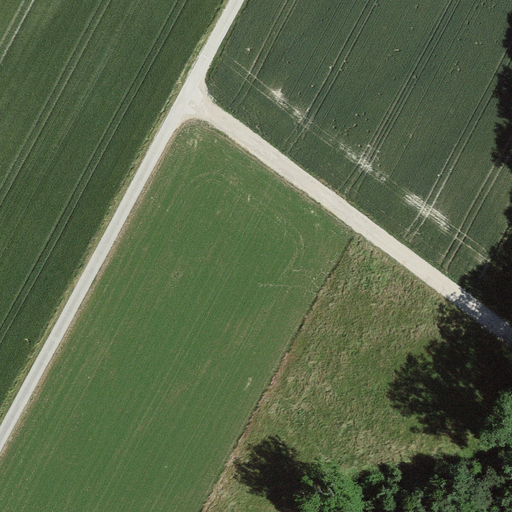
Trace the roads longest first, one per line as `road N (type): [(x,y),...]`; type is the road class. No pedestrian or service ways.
road 1 (track): [(237,0),(0,441)]
road 2 (track): [(186,96),(511,339)]
